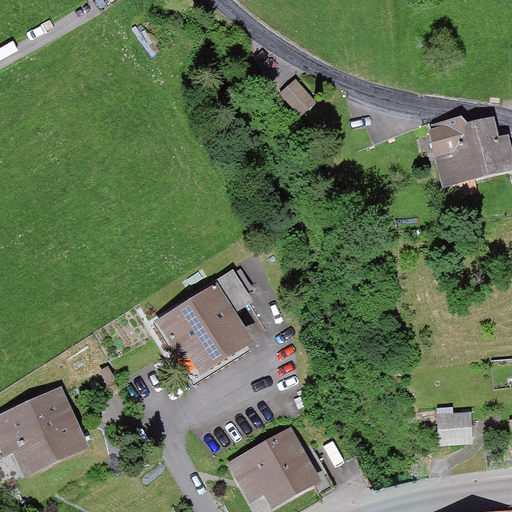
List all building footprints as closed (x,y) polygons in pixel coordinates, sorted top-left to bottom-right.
[(295,81),(279,95),(299,117),(315,104),(295,81)] [(473,174),(463,132),(460,120),(435,126),(448,180),(473,174)] [(463,132),(473,174),(508,165),(502,142),(495,144),(490,125),(463,132)] [(218,289),(159,326),(195,383),(254,345),(218,289)] [(63,392),(0,419),(0,445),(6,459),(16,454),(27,480),(89,453),(63,392)] [(475,438),(475,406),(440,405),(439,437),(475,438)] [(292,431),(229,466),(251,507),(268,497),(276,510),(321,484),(292,431)] [(176,511),(167,494),(130,511),(176,511)]
